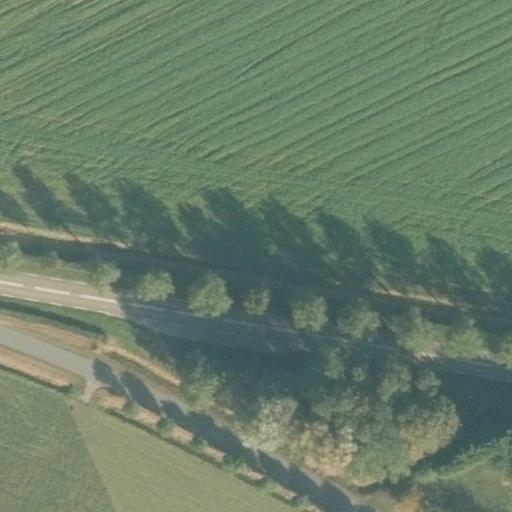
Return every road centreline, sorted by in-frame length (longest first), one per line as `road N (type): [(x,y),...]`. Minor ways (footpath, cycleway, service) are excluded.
road 1 (primary): [(511,372),(0,286)]
road 2 (unclassified): [(354,511),(145,395),(0,335)]
